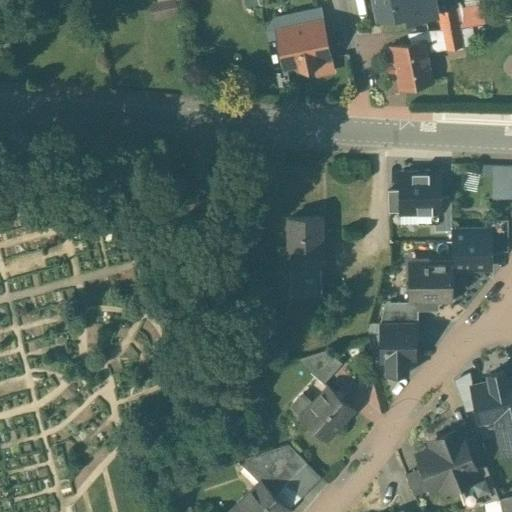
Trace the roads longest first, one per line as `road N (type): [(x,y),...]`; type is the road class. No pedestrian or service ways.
road 1 (tertiary): [(0,106),(511,137)]
road 2 (residential): [(511,309),(492,309),(469,329),(322,511)]
